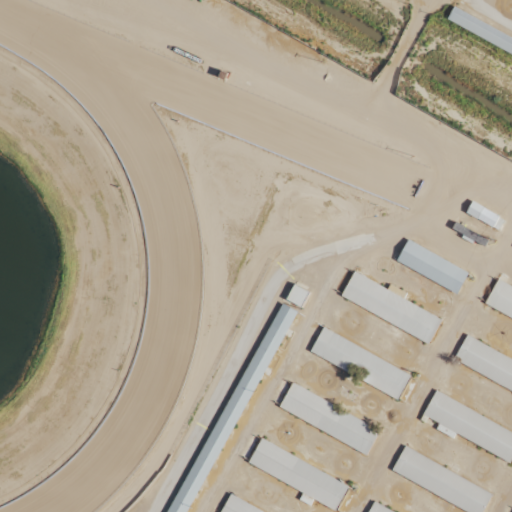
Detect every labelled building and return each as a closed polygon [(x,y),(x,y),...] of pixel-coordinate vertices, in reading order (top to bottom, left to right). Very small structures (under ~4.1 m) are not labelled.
[(454,6),(511,38),(511,53),(448,18),(454,6)] [(465,214),(499,230),(505,218),(471,202),(465,214)] [(408,239),(397,260),(456,294),(468,272),(408,239)] [(354,271),(341,295),(427,344),(441,320),(354,271)] [(511,285),(498,278),(484,303),(511,318),(511,285)] [(300,306),(286,298),(294,284),(308,292),(300,306)] [(167,511),(283,303),(297,311),(185,511),(167,511)] [(323,326),(309,351),(396,400),(410,375),(323,326)] [(511,359),(467,334),(453,359),(511,392),(511,359)] [(293,382),(279,407),(366,456),(380,431),(293,382)] [(511,432),(436,390),(422,414),(509,463),(511,457),(511,432)] [(262,437),(249,462),(335,511),(349,486),(262,437)] [(405,445),(391,470),(465,511),(481,511),(491,494),(405,445)] [(264,511),(231,493),(220,511),(264,511)] [(393,511),(374,501),(367,511),(393,511)]
